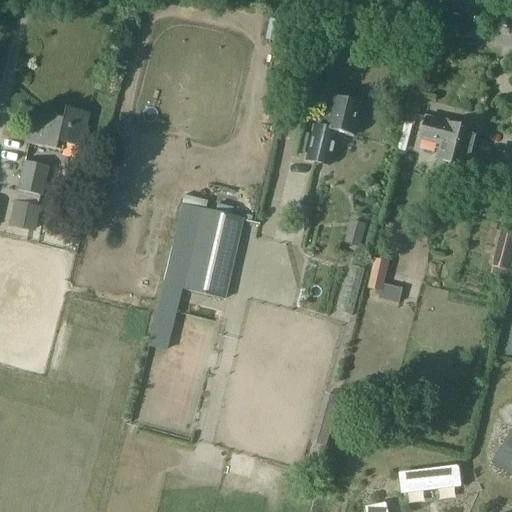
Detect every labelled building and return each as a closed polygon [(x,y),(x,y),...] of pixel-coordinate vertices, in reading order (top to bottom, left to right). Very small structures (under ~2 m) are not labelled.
[(313,127),(311,137),(305,161),(329,166),(336,134),(351,138),(359,104),(333,98),(329,117),(326,116),(323,129),(313,127)] [(78,147),(82,133),(85,133),(89,115),(64,109),(61,121),(54,119),(35,115),(28,145),(55,151),(62,152),(63,144),(78,147)] [(413,126),(415,126),(418,116),(408,113),(405,124),(413,126)] [(428,118),(422,139),(443,145),(439,160),(437,171),(468,179),(470,169),(480,131),(470,129),(464,127),(464,124),(457,122),(455,124),(454,124),(453,125),(428,118)] [(24,163),(17,191),(39,196),(41,197),(47,168),(24,163)] [(473,163),(468,182),(484,186),(477,211),(499,216),(510,173),(489,167),(473,163)] [(14,204),(9,226),(30,231),(36,209),(36,207),(39,196),(17,191),(14,204)] [(162,286),(182,290),(224,300),(243,219),(202,210),(181,205),(162,286)] [(361,248),(367,225),(351,221),(345,244),(361,248)] [(510,271),(511,262),(511,246),(498,243),(492,267),(493,267),(491,275),(507,278),(509,271),(510,271)] [(390,262),(376,259),(369,289),(383,292),(390,262)] [(312,443),(328,448),(342,398),(326,394),(312,443)] [(511,435),(499,456),(511,464),(511,435)] [(459,468),(400,475),(403,494),(461,487),(459,468)]
